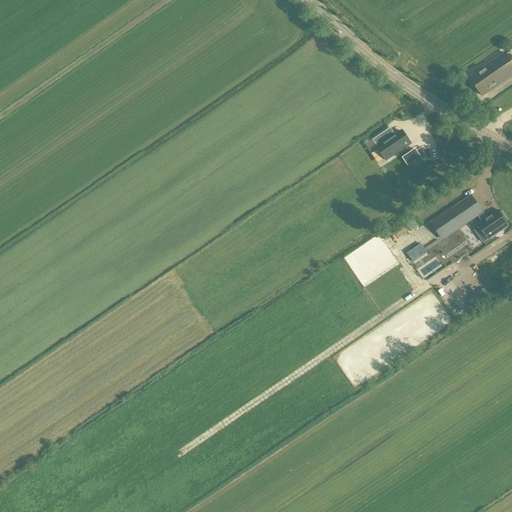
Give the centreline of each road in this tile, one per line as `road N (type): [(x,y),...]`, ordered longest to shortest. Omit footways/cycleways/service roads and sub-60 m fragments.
road 1 (track): [(180,453),(429,283)]
road 2 (tertiary): [(511,147),(422,96),(305,0)]
road 3 (track): [(0,116),(167,0)]
